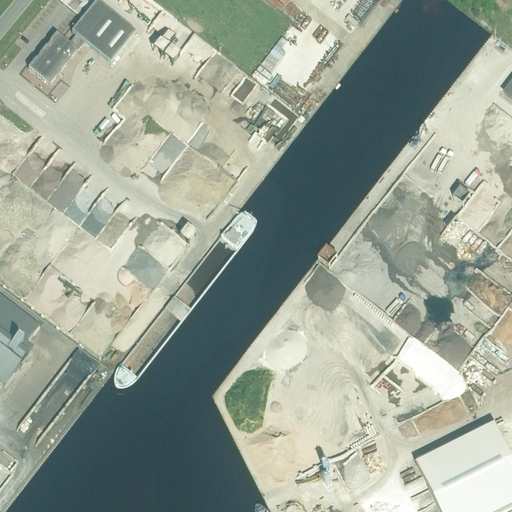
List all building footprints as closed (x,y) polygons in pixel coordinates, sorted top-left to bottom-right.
[(184,77),(96,4),(71,35),(75,38),(68,47),(56,37),(48,45),(49,46),(46,50),(45,49),(38,58),(39,59),(35,62),(28,71),(49,88),(83,46),(159,108),(184,77)] [(111,104),(91,133),(98,144),(141,173),(144,174),(147,168),(154,164),(155,155),(159,150),(161,139),(151,132),(151,128),(143,126),(147,120),(143,115),(130,106),(128,107),(127,105),(123,108),(117,107),(115,111),(110,108),(111,104)] [(245,196),(250,196),(277,163),(277,151),(277,150),(277,137),(267,137),(267,132),(247,131),(240,141),(250,149),(244,149),(244,162),(233,161),(233,150),(224,150),(220,146),(214,153),(219,158),(216,162),(216,167),(226,175),(228,173),(228,179),(237,186),(237,183),(242,183),(245,185),(241,189),(245,189),(245,196)] [(24,168),(13,184),(56,213),(59,213),(64,206),(64,202),(65,200),(65,191),(60,187),(52,187),(45,182),(44,182),(34,175),(37,171),(50,171),(50,167),(53,162),(48,159),(51,155),(57,155),(59,156),(61,153),(51,146),(41,146),(39,149),(39,159),(31,159),(31,168),(24,168)] [(146,317),(158,315),(178,288),(177,285),(181,281),(178,281),(171,276),(171,273),(167,278),(161,279),(160,272),(158,274),(150,276),(143,285),(153,292),(143,305),(146,317)] [(506,288),(478,325),(491,335),(511,306),(511,287),(510,290),(506,288)] [(38,330),(0,300),(0,387),(4,391),(31,355),(24,349),(38,330)] [(89,312),(89,326),(96,326),(96,331),(105,331),(105,335),(111,336),(111,328),(112,303),(106,303),(106,312),(89,312)] [(508,511),(511,510),(511,463),(495,429),(416,468),(438,511),(508,511)] [(340,486),(342,491),(347,489),(343,479),(333,483),(335,488),(340,486)]
